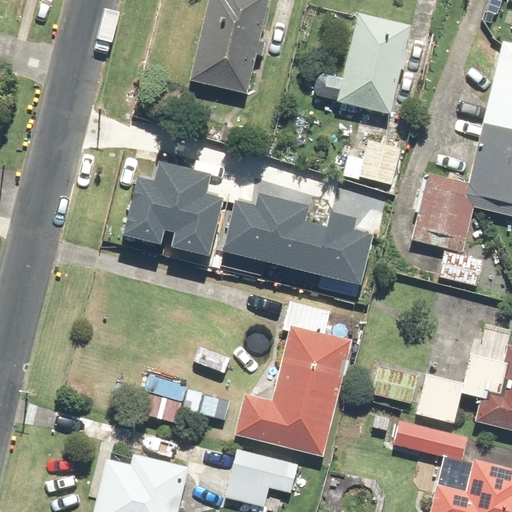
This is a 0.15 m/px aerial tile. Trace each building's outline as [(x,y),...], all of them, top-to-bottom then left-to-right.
[(209,0),(190,80),(247,94),(257,56),(262,57),(268,32),(260,30),(266,0),(209,0)] [(413,22),(358,11),(345,76),(312,69),(307,93),(340,100),(339,103),(394,114),(413,22)] [(511,54),(500,52),(469,185),(426,175),(411,240),(463,252),(473,208),(511,217),(511,54)] [(364,151),(350,148),(345,175),(394,186),(402,147),(367,140),(364,151)] [(136,173),(120,229),(160,240),(165,223),(169,225),(186,165),(158,157),(152,178),(136,173)] [(169,243),(209,254),(225,198),(208,193),(214,173),(186,165),(169,225),(174,226),(169,243)] [(255,202),(238,198),(226,247),(359,278),(371,230),(356,227),(360,212),(327,205),(324,220),(307,216),(310,201),(258,189),(255,202)] [(482,260),(445,250),(438,276),(475,286),(482,260)] [(281,329),(290,331),(274,400),(245,393),(236,434),(326,455),(355,338),(328,331),(333,311),(288,301),(281,329)] [(464,382),(426,374),(417,414),(455,423),(462,394),(478,398),(473,421),(511,430),(511,345),(509,345),(505,362),(470,354),(464,382)] [(378,366),(371,395),(410,405),(418,377),(378,366)] [(143,391),(137,413),(177,426),(183,403),(143,391)] [(390,435),(394,414),(371,410),(368,431),(390,435)] [(431,511),(511,511),(511,470),(465,460),(470,436),(399,421),(394,445),(444,456),(431,511)] [(110,448),(94,511),(179,511),(190,468),(110,448)] [(297,463),(237,448),(225,497),(264,507),(269,489),(289,494),(297,463)]
